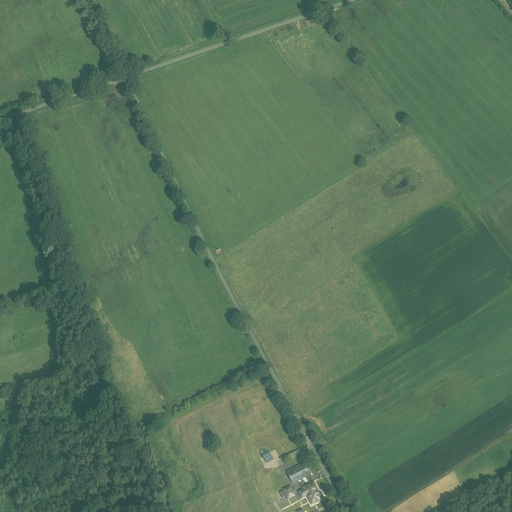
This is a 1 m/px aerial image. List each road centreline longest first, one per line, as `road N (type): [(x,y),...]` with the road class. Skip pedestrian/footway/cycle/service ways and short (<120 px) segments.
road 1 (unclassified): [(126,78),(345,511)]
road 2 (unclassified): [(354,0),(126,78)]
road 3 (unclassified): [(126,78),(0,121)]
